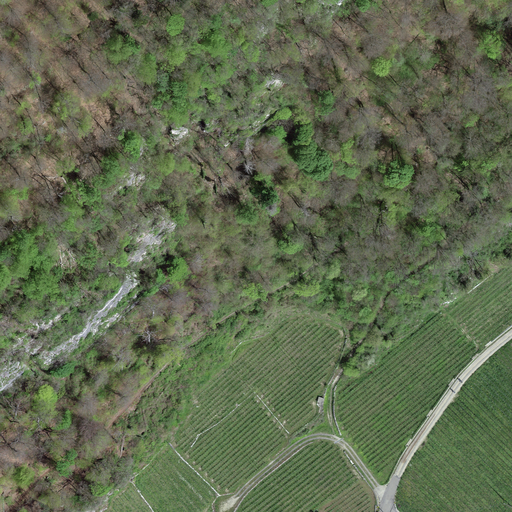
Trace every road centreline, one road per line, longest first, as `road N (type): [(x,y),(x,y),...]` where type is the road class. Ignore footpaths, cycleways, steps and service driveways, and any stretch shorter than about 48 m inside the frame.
road 1 (track): [(386,506),(355,453),(319,437),(225,506)]
road 2 (track): [(386,506),(408,453),(454,390),(511,334)]
